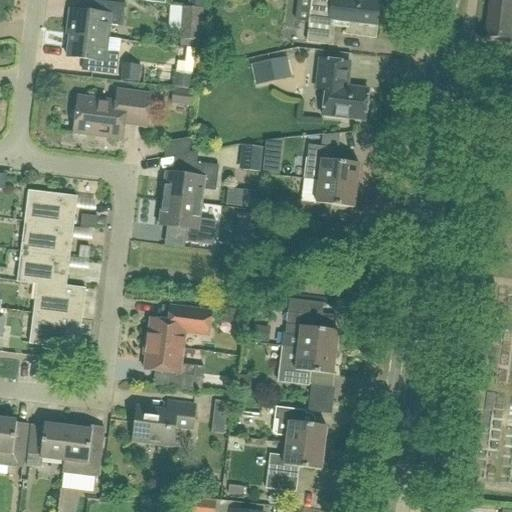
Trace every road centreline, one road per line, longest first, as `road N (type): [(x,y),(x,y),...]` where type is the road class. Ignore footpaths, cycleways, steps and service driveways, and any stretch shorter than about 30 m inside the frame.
road 1 (tertiary): [(383,511),(444,0)]
road 2 (residential): [(114,269),(102,381),(78,397),(0,388)]
road 3 (residential): [(114,269),(124,191),(113,171),(16,157)]
road 4 (residential): [(16,157),(35,0)]
